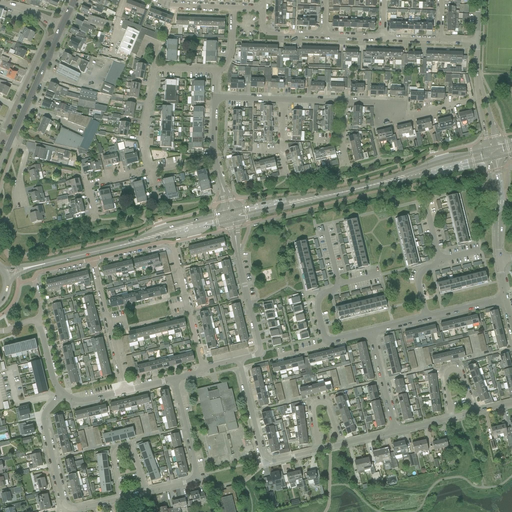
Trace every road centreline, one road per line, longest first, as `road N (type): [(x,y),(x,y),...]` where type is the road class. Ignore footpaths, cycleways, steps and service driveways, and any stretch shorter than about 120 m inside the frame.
road 1 (unclassified): [(146,491),(195,476),(173,379)]
road 2 (unclassified): [(125,390),(92,259)]
road 3 (secondary): [(31,266),(162,233)]
road 4 (unclassified): [(203,365),(172,243)]
road 5 (residential): [(426,317),(418,277),(439,260),(426,206)]
road 6 (unclassified): [(68,506),(43,420),(61,393)]
